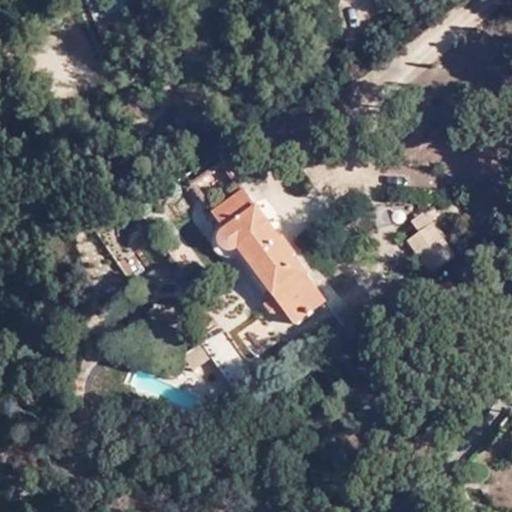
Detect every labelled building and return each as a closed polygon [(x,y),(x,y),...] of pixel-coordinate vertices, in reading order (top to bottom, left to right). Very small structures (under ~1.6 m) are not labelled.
[(295,329),(327,305),(246,191),(214,215),(225,233),(219,243),(220,249),(225,254),(233,255),(239,252),(270,295),(266,305),(267,312),(275,317),(284,315),(295,329)] [(437,272),(455,258),(446,245),(427,259),(437,272)] [(217,363),(225,357),(213,340),(205,346),(217,363)] [(199,376),(217,363),(205,346),(187,359),(199,376)] [(246,386),(225,357),(217,363),(238,391),(246,386)] [(255,401),(246,386),(238,391),(249,406),(255,401)] [(219,404),(229,420),(249,406),(238,391),(219,404)]
